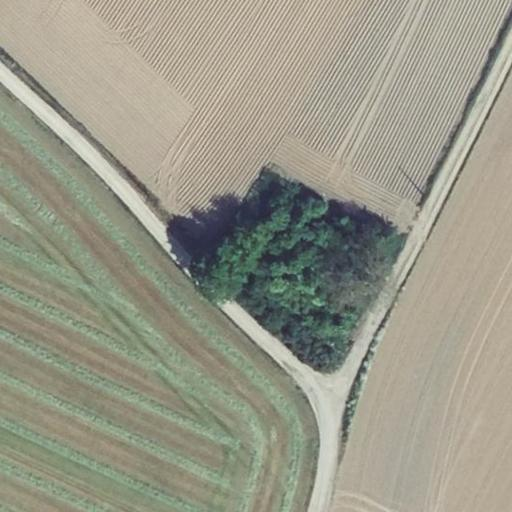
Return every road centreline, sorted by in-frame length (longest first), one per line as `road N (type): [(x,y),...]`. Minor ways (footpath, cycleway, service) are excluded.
road 1 (residential): [(0,72),(228,309),(308,380),(321,404)]
road 2 (unclassified): [(511,51),(341,383),(321,404)]
